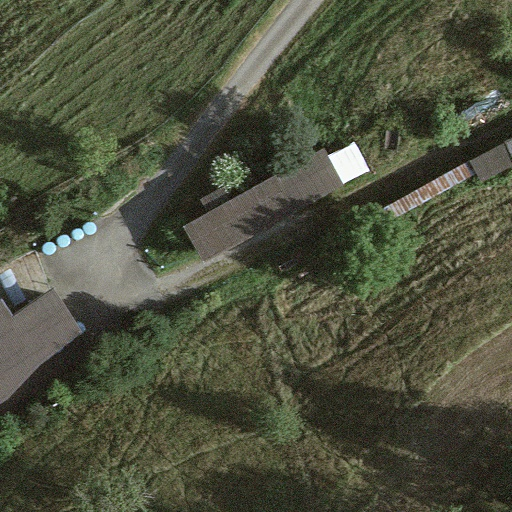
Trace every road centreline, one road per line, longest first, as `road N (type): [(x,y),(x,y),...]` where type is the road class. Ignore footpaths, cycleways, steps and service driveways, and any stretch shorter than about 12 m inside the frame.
road 1 (track): [(119,276),(128,289),(178,288),(511,125)]
road 2 (track): [(119,276),(124,241),(308,0)]
